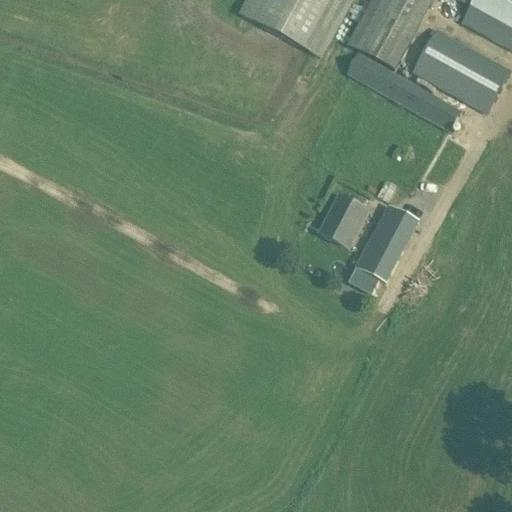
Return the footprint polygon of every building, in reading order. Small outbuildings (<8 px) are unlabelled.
[(351,0),(251,0),(239,22),(319,64),(351,0)] [(374,0),(349,50),(398,76),(439,0),(374,0)] [(511,0),(446,0),(470,13),(462,26),(511,52),(511,0)] [(437,35),(413,77),(488,118),(511,76),(437,35)] [(462,116),(457,113),(359,57),(348,78),(451,136),(462,116)] [(349,253),(369,216),(362,212),(367,205),(360,201),(356,209),(341,201),(321,238),(349,253)] [(389,211),(388,214),(357,272),(386,288),(419,226),(389,211)]
